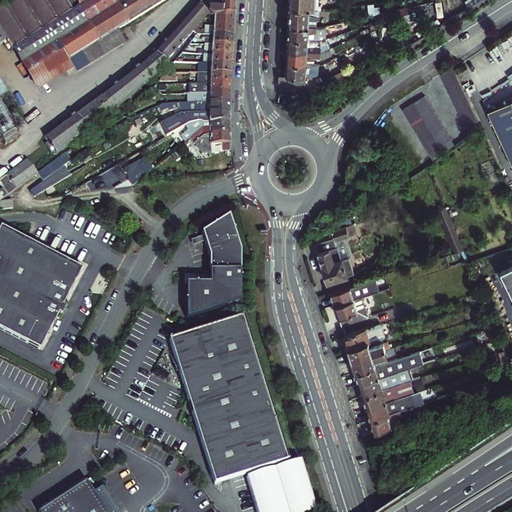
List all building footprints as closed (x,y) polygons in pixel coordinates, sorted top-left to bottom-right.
[(13,0),(0,9),(0,47),(7,42),(13,51),(17,49),(81,9),(75,0),(13,0)] [(75,0),(81,9),(90,25),(119,7),(130,25),(171,0),(75,0)] [(215,13),(235,14),(235,0),(204,0),(203,2),(209,13),(215,13)] [(112,113),(171,65),(167,60),(192,32),(209,13),(203,2),(152,56),(54,130),(69,149),(113,115),(112,113)] [(319,6),(292,5),(290,24),(319,26),(321,14),(325,14),(326,7),(319,6)] [(88,26),(99,43),(113,35),(130,25),(119,7),(90,25),(88,26)] [(81,9),(17,49),(25,64),(58,44),(88,26),(90,25),(81,9)] [(233,37),(235,14),(215,13),(214,34),(207,34),(206,36),(213,37),(233,37)] [(345,22),(337,23),(339,30),(347,28),(345,22)] [(319,26),(290,24),(290,36),(310,37),(324,38),(326,37),(325,26),(319,26)] [(58,44),(68,61),(99,43),(88,26),(58,44)] [(99,43),(105,53),(119,44),(113,35),(99,43)] [(290,36),(289,49),(322,51),(330,47),(327,42),(320,45),(310,45),(310,37),(290,36)] [(213,46),(232,47),(233,37),(213,37),(213,43),(206,43),(206,45),(213,46)] [(99,43),(68,61),(73,68),(75,71),(105,53),(99,43)] [(36,81),(68,61),(58,44),(25,64),(36,81)] [(212,55),(232,56),(232,47),(213,46),(212,52),(205,52),(205,54),(212,55)] [(288,61),(308,62),(309,55),(322,55),(322,51),(289,49),(288,61)] [(231,65),(232,56),(212,55),(212,61),(204,61),(204,64),(212,64),(231,65)] [(73,68),(68,61),(36,81),(40,89),(73,68)] [(280,73),(280,81),(307,82),(308,71),(316,71),(316,63),(308,62),(288,61),(287,73),(280,73)] [(481,123),(453,63),(442,71),(469,131),(481,123)] [(204,74),(231,76),(231,65),(212,64),(211,72),(204,72),(204,74)] [(185,81),(186,73),(169,71),(163,80),(185,81)] [(198,84),(230,85),(231,76),(204,74),(198,74),(198,84)] [(0,82),(0,103),(9,98),(0,82)] [(211,94),(230,95),(230,85),(198,84),(192,84),(192,94),(211,94)] [(210,104),(230,104),(230,95),(211,94),(210,101),(203,101),(203,103),(210,104)] [(456,143),(424,95),(402,110),(435,160),(456,143)] [(511,103),(489,114),(511,164),(511,103)] [(210,113),(230,113),(230,104),(210,104),(210,111),(204,111),(204,113),(210,113)] [(0,140),(1,140),(4,145),(17,138),(13,133),(16,131),(0,105),(0,140)] [(203,123),(230,122),(230,113),(210,113),(210,120),(203,120),(203,123)] [(230,131),(230,122),(203,123),(202,123),(199,122),(191,128),(196,133),(203,129),(211,132),(230,131)] [(204,154),(230,151),(230,144),(232,144),(231,139),(230,131),(211,132),(203,129),(196,133),(190,138),(204,154)] [(69,149),(54,130),(45,137),(57,158),(69,149)] [(75,162),(68,154),(38,176),(44,185),(64,170),(75,162)] [(38,176),(28,162),(0,183),(0,185),(4,191),(0,194),(0,204),(0,205),(38,176)] [(136,187),(150,174),(144,167),(129,179),(136,187)] [(33,202),(70,179),(64,170),(44,185),(29,197),(33,202)] [(463,250),(445,208),(436,212),(452,253),(463,250)] [(385,213),(375,216),(377,225),(388,221),(385,213)] [(229,215),(202,233),(203,237),(205,242),(210,256),(210,276),(210,284),(187,283),(187,319),(241,302),(240,251),(229,215)] [(334,227),(332,228),(335,238),(355,232),(352,221),(334,227)] [(0,231),(0,328),(41,350),(82,270),(2,228),(0,231)] [(205,242),(203,237),(192,241),(193,246),(205,242)] [(331,239),(317,243),(328,279),(346,274),(341,258),(362,252),(361,247),(340,253),(337,244),(333,245),(331,239)] [(511,261),(502,267),(511,286),(511,261)] [(403,283),(399,270),(332,291),(335,304),(362,295),(403,283)] [(468,297),(472,309),(485,305),(480,293),(468,297)] [(342,324),(368,315),(362,295),(335,304),(342,324)] [(242,318),(169,341),(213,484),(287,461),(242,318)] [(345,334),(349,347),(368,340),(385,335),(381,324),(379,324),(379,323),(345,334)] [(349,347),(352,359),(385,349),(383,340),(369,344),(368,340),(349,347)] [(352,359),(356,371),(376,365),(375,362),(388,358),(385,349),(352,359)] [(356,371),(360,382),(408,368),(424,363),(420,351),(376,365),(356,371)] [(360,382),(364,394),(411,380),(408,368),(360,382)] [(364,394),(368,406),(415,392),(411,380),(364,394)] [(479,385),(462,391),(465,400),(482,394),(479,385)] [(415,392),(368,406),(372,419),(424,402),(425,402),(422,390),(415,392)] [(372,419),(375,431),(427,414),(424,402),(372,419)] [(84,481),(37,511),(118,511),(101,486),(92,493),(84,481)]
